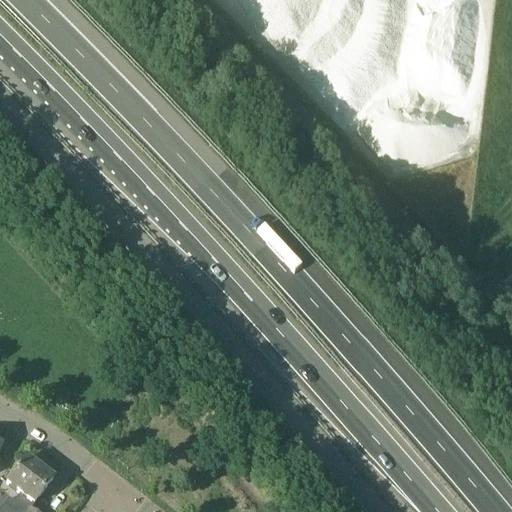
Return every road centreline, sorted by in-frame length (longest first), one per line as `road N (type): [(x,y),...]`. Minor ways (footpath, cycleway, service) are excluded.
road 1 (motorway): [(495,511),(247,230),(22,0)]
road 2 (motorway): [(0,37),(188,230),(436,511)]
road 3 (unclassified): [(382,511),(165,266),(0,99)]
road 4 (unclassified): [(511,357),(385,216),(167,0)]
road 5 (residential): [(117,488),(0,408)]
